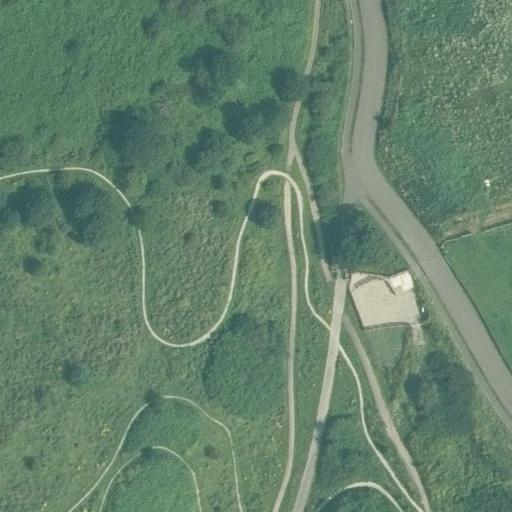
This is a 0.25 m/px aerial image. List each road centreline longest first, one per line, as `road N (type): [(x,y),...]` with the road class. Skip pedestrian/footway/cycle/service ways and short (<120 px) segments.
road 1 (unknown): [(280,511),(290,439),(285,176),(318,0)]
road 2 (unknown): [(293,121),(318,234),(427,511)]
